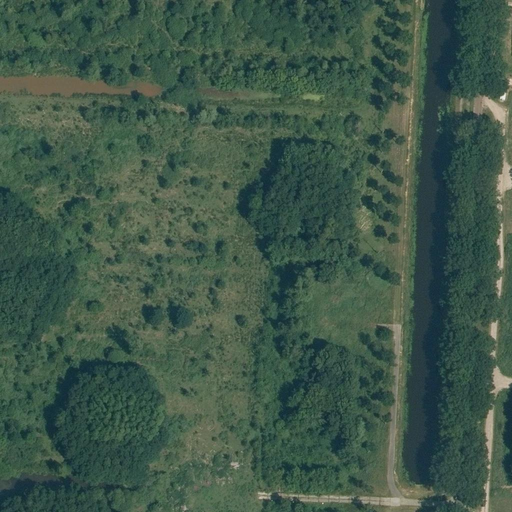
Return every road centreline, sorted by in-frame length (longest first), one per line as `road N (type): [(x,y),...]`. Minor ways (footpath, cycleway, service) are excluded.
road 1 (track): [(391,511),(398,335),(376,324),(373,308),(386,277),(395,0)]
road 2 (tertiary): [(458,507),(483,0)]
